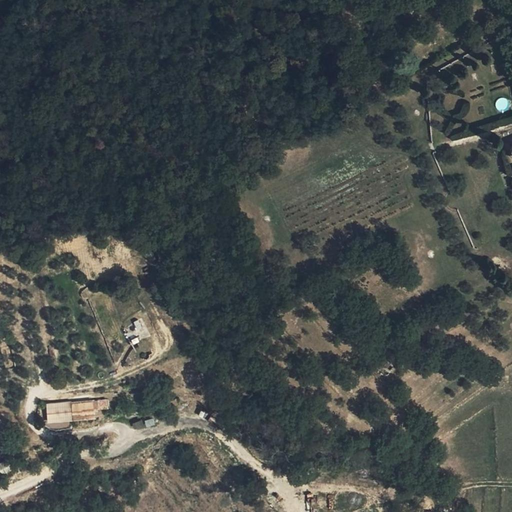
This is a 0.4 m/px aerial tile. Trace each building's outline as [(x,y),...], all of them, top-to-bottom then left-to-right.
[(495,101),(498,109),(508,106),(505,98),(495,101)] [(143,318),(135,320),(139,339),(147,337),(143,318)] [(396,365),(385,357),(381,363),(390,371),(396,365)] [(390,371),(381,363),(375,369),(383,377),(390,371)] [(73,418),(95,416),(93,399),(71,401),(73,418)] [(154,418),(144,420),(146,427),(155,425),(154,418)] [(143,420),(132,423),(134,431),(145,428),(143,420)]
